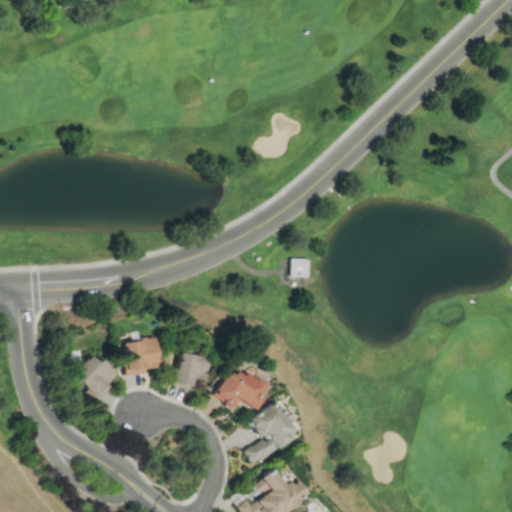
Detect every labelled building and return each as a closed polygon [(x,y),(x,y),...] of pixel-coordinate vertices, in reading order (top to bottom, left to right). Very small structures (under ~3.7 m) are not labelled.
[(287,277),(305,277),(305,259),(288,258),(287,277)] [(117,341),(121,373),(154,369),(149,337),(117,341)] [(167,383),(196,388),(202,357),(172,351),(167,383)] [(114,374),(95,358),(92,361),(84,354),(65,376),(92,399),(114,374)] [(261,385),(228,365),(208,397),(228,408),(233,399),(251,410),(260,396),(256,393),(261,385)] [(286,439),(281,432),(291,426),(273,399),(242,418),(256,439),(239,451),(247,464),(286,439)] [(278,511),(302,493),(290,478),(281,485),(268,468),(248,484),(258,496),(246,505),(241,499),(231,507),(235,511),(278,511)]
